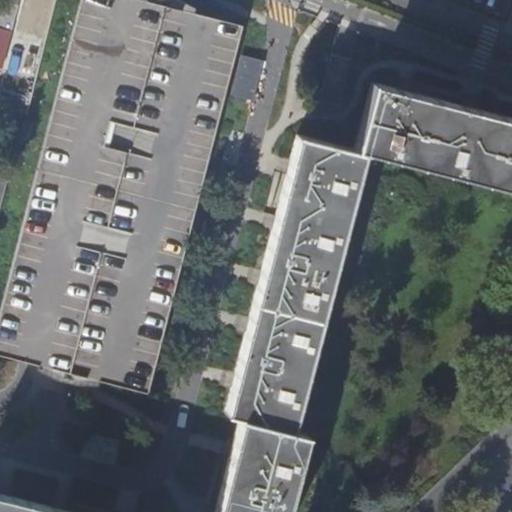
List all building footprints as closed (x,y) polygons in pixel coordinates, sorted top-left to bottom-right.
[(19,6),(0,0),(0,30),(12,33),(19,6)] [(193,14),(140,0),(81,0),(0,312),(0,356),(28,364),(147,393),(243,27),(193,14)] [(140,0),(193,14),(194,10),(179,1),(176,0),(140,0)] [(232,94),(253,97),(258,58),(237,55),(232,94)] [(332,58),(322,100),(341,105),(351,63),(332,58)] [(67,511),(0,494),(0,511),(285,511),(305,436),(291,433),(364,153),(511,190),(511,119),(372,84),(355,151),(297,136),(224,414),(239,418),(214,511),(67,511)] [(0,213),(9,181),(0,179),(0,213)]
